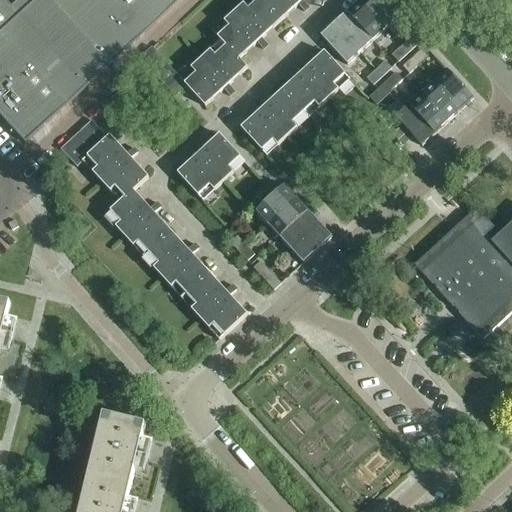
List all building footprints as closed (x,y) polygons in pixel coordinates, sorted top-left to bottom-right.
[(0,0),(0,118),(25,146),(48,125),(183,0),(0,0)] [(260,0),(249,0),(235,14),(267,49),(269,47),(263,40),(281,23),(260,0)] [(298,0),(260,0),(281,23),(300,6),(306,13),(308,11),(298,0)] [(298,0),(308,11),(311,9),(305,2),(306,0),(298,0)] [(380,0),(362,0),(360,3),(386,32),(399,20),(380,0)] [(360,3),(348,14),(374,43),(386,32),(360,3)] [(235,14),(214,33),(248,69),(240,60),(258,44),(265,51),(267,49),(235,14)] [(348,14),(334,26),(361,55),(374,43),(348,14)] [(361,55),(334,26),(321,38),(348,67),(361,55)] [(222,42),(201,61),(234,96),(236,94),(229,87),(248,69),(214,33),(222,42)] [(412,41),(402,50),(409,56),(418,47),(412,41)] [(182,79),(153,48),(140,60),(176,98),(187,88),(206,109),(225,91),(232,98),(234,96),(201,61),(182,79)] [(409,56),(402,50),(394,58),(400,64),(409,56)] [(422,52),(413,61),(419,68),(429,59),(422,52)] [(300,63),(298,65),(330,100),(351,81),(325,53),(307,70),(300,63)] [(419,68),(413,61),(404,69),(410,76),(419,68)] [(386,64),(377,73),(384,80),(393,71),(386,64)] [(303,73),(283,91),(309,119),(330,100),(298,65),(296,67),(303,73)] [(384,80),(377,73),(368,81),(375,88),(384,80)] [(448,74),(435,85),(461,114),(474,102),(448,74)] [(397,76),(388,84),(394,91),(404,83),(397,76)] [(394,91),(388,84),(370,101),(376,108),(394,91)] [(435,85),(423,96),(449,125),(461,114),(435,85)] [(259,101),(257,103),(289,138),(309,119),(283,91),(265,108),(259,101)] [(423,96),(410,108),(436,137),(449,125),(423,96)] [(289,138),(257,103),(255,104),(261,111),(241,129),(267,158),(289,138)] [(436,137),(410,108),(396,120),(422,149),(436,137)] [(83,164),(120,204),(121,205),(134,192),(135,193),(150,179),(133,161),(139,155),(134,150),(128,156),(110,136),(107,139),(92,123),(61,151),(77,169),(83,164)] [(195,146),(194,148),(224,183),(244,164),(220,137),(202,153),(195,146)] [(224,183),(194,148),(192,150),(198,157),(178,176),(203,202),(224,183)] [(256,214),(268,228),(297,201),(285,188),(274,198),(256,214)] [(105,218),(144,260),(172,234),(155,216),(162,209),(157,204),(151,210),(135,193),(134,192),(121,205),(120,204),(105,218)] [(268,228),(280,240),(309,214),(297,201),(268,228)] [(415,268),(483,343),(511,316),(511,226),(492,244),(486,238),(495,230),(477,211),(464,222),(461,219),(449,231),(452,234),(415,268)] [(280,240),(292,253),(320,227),(309,214),(280,240)] [(320,227),(292,253),(303,266),(332,240),(320,227)] [(144,260),(181,301),(210,275),(193,257),(199,251),(195,246),(189,252),(172,234),(144,260)] [(230,245),(239,255),(247,248),(237,238),(230,245)] [(247,248),(239,255),(248,264),(255,257),(247,248)] [(254,270),(263,280),(270,273),(261,264),(254,270)] [(270,273),(263,280),(274,293),(282,286),(270,273)] [(210,275),(181,301),(220,343),(248,318),(241,310),(230,298),(237,292),(234,287),(227,294),(210,275)] [(7,344),(12,324),(6,322),(10,306),(0,303),(0,348),(1,343),(7,344)] [(142,466),(147,445),(142,444),(145,428),(103,417),(89,478),(131,489),(137,464),(142,466)] [(130,511),(133,505),(127,503),(131,489),(89,478),(80,511),(130,511)]
